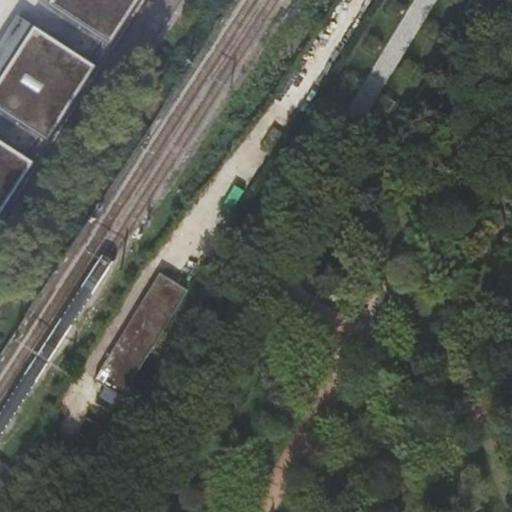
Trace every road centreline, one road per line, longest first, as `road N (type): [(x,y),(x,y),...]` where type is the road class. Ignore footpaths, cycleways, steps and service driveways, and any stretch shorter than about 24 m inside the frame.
road 1 (primary): [(476,0),(183,511)]
road 2 (primary): [(229,511),(511,21)]
